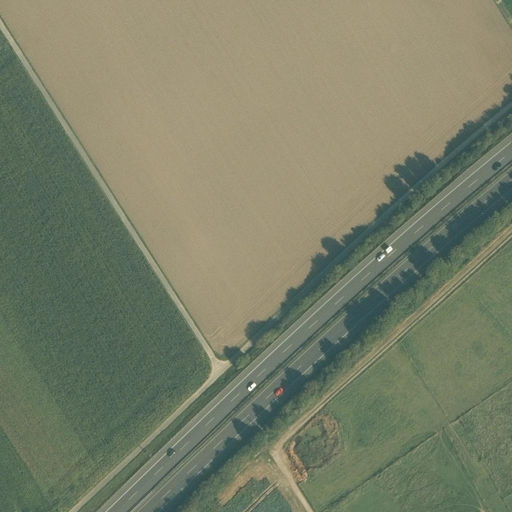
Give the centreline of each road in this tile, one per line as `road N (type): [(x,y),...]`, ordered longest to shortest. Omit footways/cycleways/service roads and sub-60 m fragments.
road 1 (motorway): [(511,153),(376,267),(115,511)]
road 2 (motorway): [(148,511),(511,183)]
road 3 (track): [(0,26),(219,372)]
road 4 (track): [(219,372),(511,103)]
road 5 (track): [(308,511),(270,452),(511,236)]
road 6 (track): [(219,372),(68,511)]
